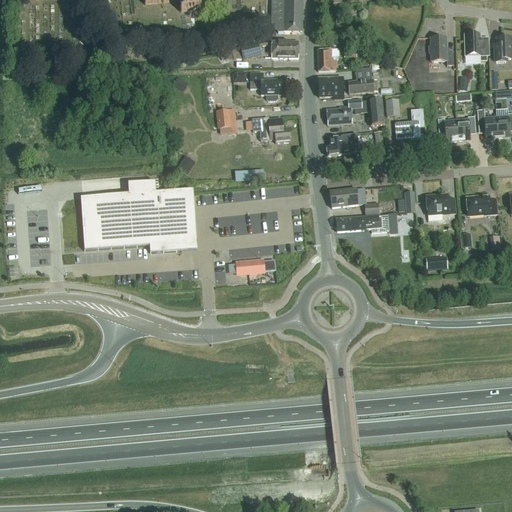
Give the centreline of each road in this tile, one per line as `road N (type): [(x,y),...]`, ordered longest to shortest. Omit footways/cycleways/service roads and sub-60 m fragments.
road 1 (motorway): [(511,392),(0,438)]
road 2 (motorway): [(0,465),(511,420)]
road 3 (residential): [(511,169),(318,185)]
road 4 (motorway): [(0,509),(125,501),(191,511)]
road 5 (tertiary): [(318,185),(308,121),(311,0)]
road 6 (motorway): [(123,314),(94,372),(0,395)]
road 7 (motorway): [(511,321),(421,324),(361,313)]
road 8 (tertiary): [(352,482),(335,340)]
road 9 (unclassified): [(123,314),(78,303),(0,307)]
